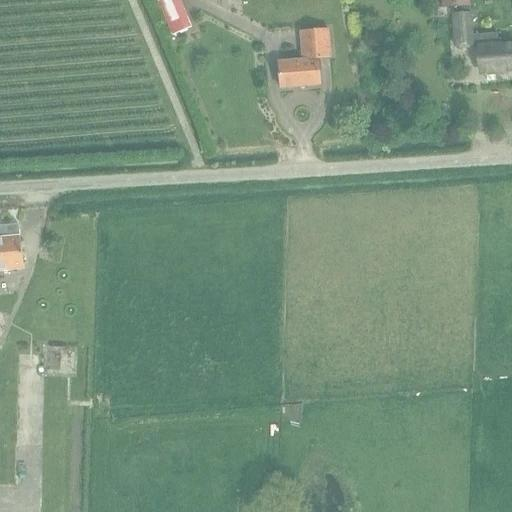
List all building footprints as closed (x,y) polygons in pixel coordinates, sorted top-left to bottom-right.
[(179,0),(162,0),(159,2),(173,35),(191,27),(179,0)] [(457,14),(453,15),(455,47),(479,45),(481,73),(511,70),(511,44),(498,46),(497,33),(471,35),(468,0),(442,0),(443,8),(456,7),(457,14)] [(300,32),(302,60),(278,62),(280,89),(320,86),(318,59),(330,58),(328,30),(300,32)] [(18,225),(0,226),(0,271),(24,269),(20,236),(18,225)] [(0,335),(0,472),(21,473),(24,336),(0,335)]
